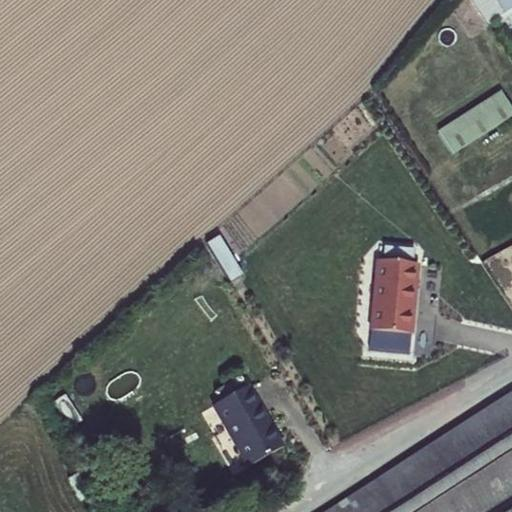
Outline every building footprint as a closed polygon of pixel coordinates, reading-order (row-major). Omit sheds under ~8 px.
[(471,0),(481,14),(498,0),(471,0)] [(511,0),(498,0),(481,14),(488,25),(496,19),(497,20),(511,9),(511,0)] [(502,27),(509,23),(511,20),(511,9),(497,20),(502,27)] [(502,27),(511,42),(511,27),(509,23),(502,27)] [(449,154),(511,116),(511,111),(499,90),(434,129),(449,154)] [(376,264),(372,334),(412,336),(416,267),(376,264)] [(345,385),(321,397),(336,427),(360,415),(345,385)] [(246,387),(213,407),(248,467),(282,448),(246,387)] [(511,390),(324,511),(480,511),(511,492),(511,390)]
